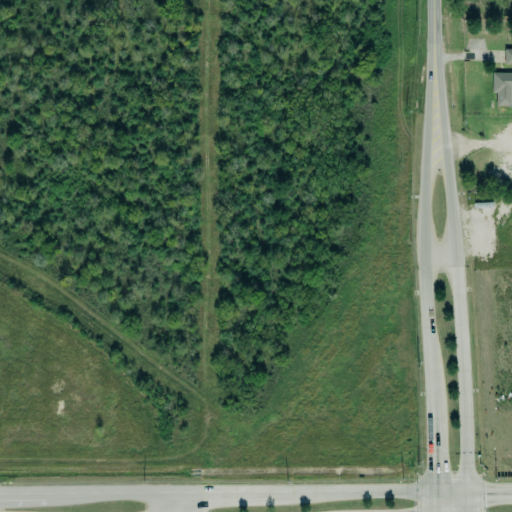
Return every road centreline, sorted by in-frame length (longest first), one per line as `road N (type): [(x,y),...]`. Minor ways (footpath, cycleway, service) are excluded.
road 1 (secondary): [(466,491),(457,240),(451,185),(435,144)]
road 2 (secondary): [(435,144),(424,241),(431,424)]
road 3 (secondary): [(432,492),(271,492)]
road 4 (secondary): [(435,144),(434,0)]
road 5 (secondary): [(176,493),(44,494)]
